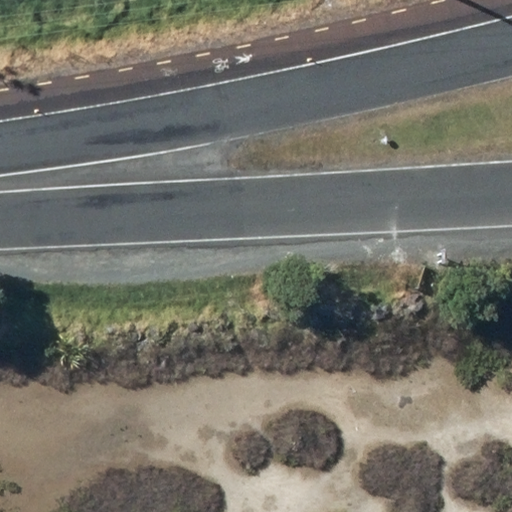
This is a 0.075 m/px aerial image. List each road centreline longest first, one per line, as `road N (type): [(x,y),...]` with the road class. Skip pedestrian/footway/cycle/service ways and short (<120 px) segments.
road 1 (tertiary): [(0,159),(511,39)]
road 2 (tertiary): [(511,194),(353,203),(0,201)]
